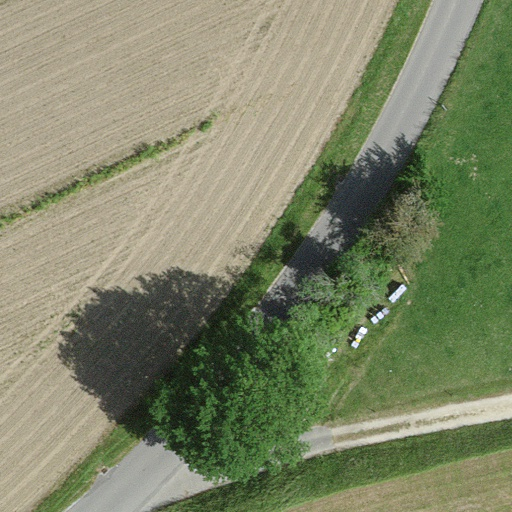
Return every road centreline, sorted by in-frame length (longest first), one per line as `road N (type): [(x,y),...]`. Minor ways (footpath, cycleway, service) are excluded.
road 1 (tertiary): [(100,511),(134,483),(293,292),(423,80),(456,0)]
road 2 (track): [(134,483),(511,406)]
